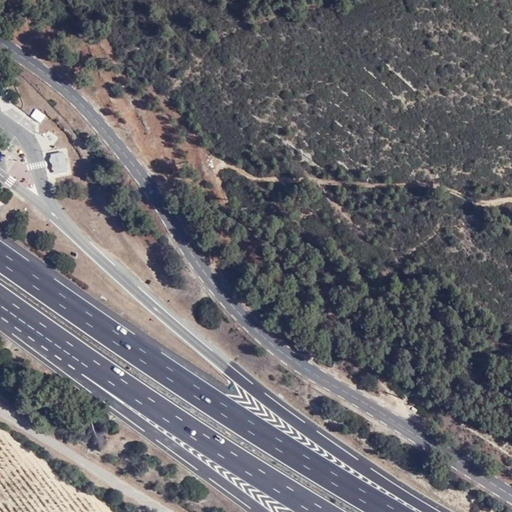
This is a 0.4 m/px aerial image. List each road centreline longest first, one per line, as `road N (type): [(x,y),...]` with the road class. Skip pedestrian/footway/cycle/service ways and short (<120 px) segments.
road 1 (unclassified): [(0,39),(85,107),(215,288),(263,338),(511,494)]
road 2 (track): [(309,371),(326,342),(327,301),(231,204),(217,160),(174,94),(236,28),(333,0)]
road 3 (motorway): [(394,511),(0,256)]
road 4 (motorway): [(4,302),(324,511)]
road 5 (motorway): [(4,302),(80,378),(260,511)]
road 6 (track): [(219,166),(263,177),(419,181),(488,203),(511,200)]
road 7 (motorway): [(431,511),(231,372)]
road 8 (unclassified): [(169,511),(0,407)]
